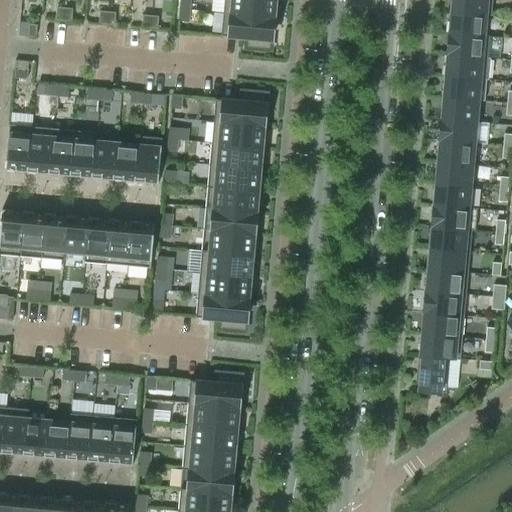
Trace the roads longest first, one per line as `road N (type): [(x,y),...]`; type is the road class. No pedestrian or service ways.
road 1 (tertiary): [(341,511),(387,0)]
road 2 (tertiary): [(338,0),(292,511)]
road 3 (residential): [(0,46),(231,67)]
road 4 (residential): [(203,349),(0,330)]
